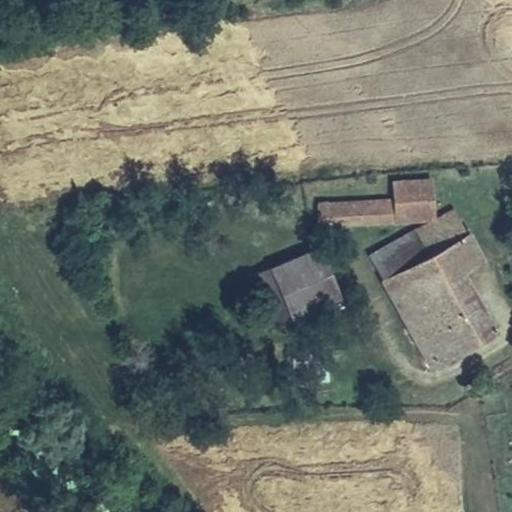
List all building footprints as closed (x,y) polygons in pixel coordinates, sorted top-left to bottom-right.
[(321,215),(324,235),(444,220),(439,186),(399,191),(401,205),(321,215)] [(468,217),(424,238),(435,260),(388,283),(405,317),(434,303),(461,359),(500,341),(472,284),(495,273),(468,217)] [(388,283),(435,260),(424,238),(377,262),(388,283)] [(277,268),(293,313),(341,297),(325,251),(277,268)] [(277,268),(249,277),(265,323),(293,313),(277,268)] [(405,317),(432,374),(461,359),(434,303),(405,317)]
